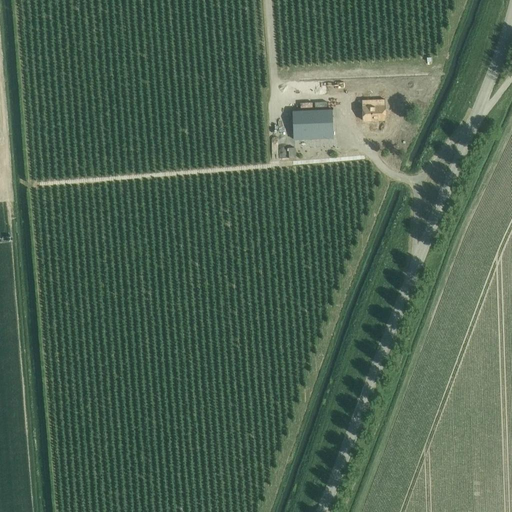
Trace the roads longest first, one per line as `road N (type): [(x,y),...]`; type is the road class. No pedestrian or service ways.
road 1 (track): [(49,511),(8,0)]
road 2 (tertiary): [(322,511),(471,127)]
road 3 (track): [(391,173),(266,511)]
road 4 (track): [(275,165),(39,184)]
road 5 (track): [(463,0),(445,57),(272,69)]
road 6 (track): [(275,165),(266,0)]
